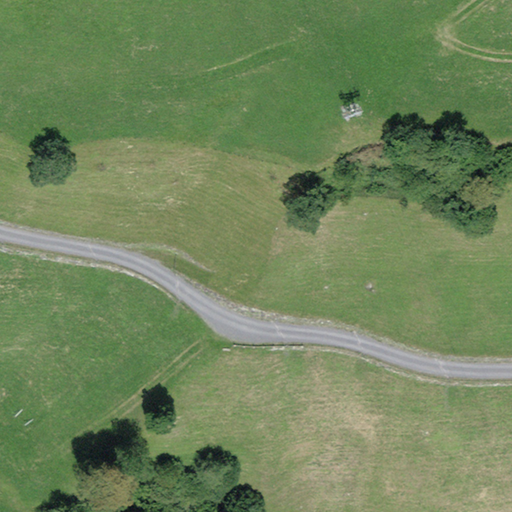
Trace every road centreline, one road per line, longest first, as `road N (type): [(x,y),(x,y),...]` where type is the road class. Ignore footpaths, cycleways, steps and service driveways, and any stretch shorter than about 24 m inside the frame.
road 1 (unclassified): [(511,370),(449,371),(354,343),(243,326),(127,261),(0,232)]
road 2 (track): [(479,0),(443,31),(478,52),(511,56)]
road 3 (track): [(231,320),(139,397)]
